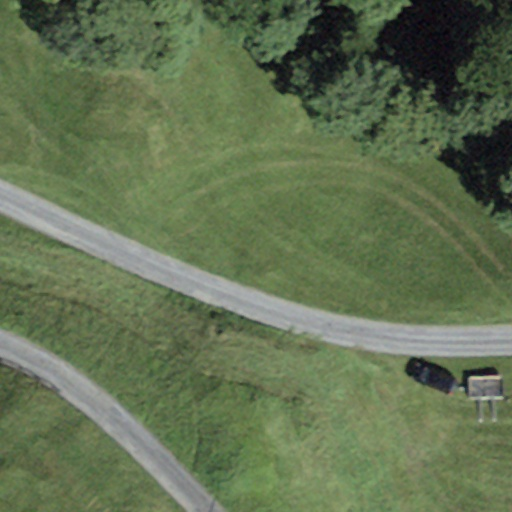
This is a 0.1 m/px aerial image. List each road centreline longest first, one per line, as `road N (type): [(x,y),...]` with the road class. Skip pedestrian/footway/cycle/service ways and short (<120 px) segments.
road 1 (track): [(511,336),(346,333),(0,199)]
road 2 (track): [(0,363),(158,511)]
